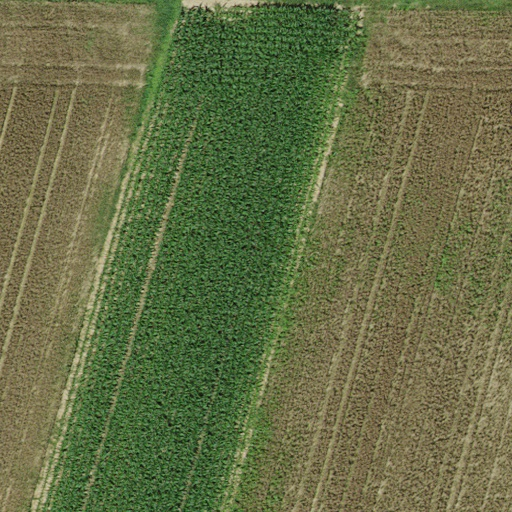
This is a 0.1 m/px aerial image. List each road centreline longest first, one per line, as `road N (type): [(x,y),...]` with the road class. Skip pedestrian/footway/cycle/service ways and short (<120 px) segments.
road 1 (track): [(0,8),(511,26)]
road 2 (track): [(276,511),(421,25)]
